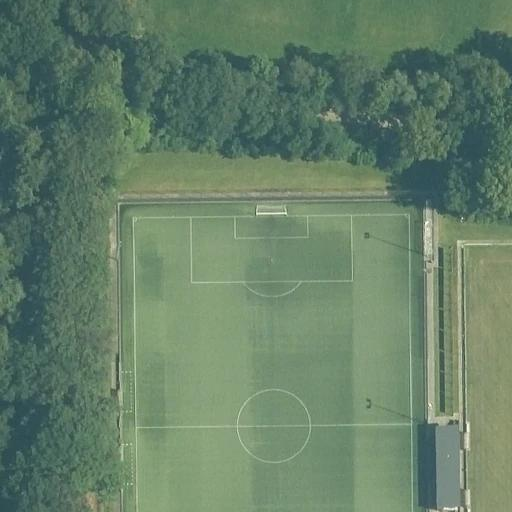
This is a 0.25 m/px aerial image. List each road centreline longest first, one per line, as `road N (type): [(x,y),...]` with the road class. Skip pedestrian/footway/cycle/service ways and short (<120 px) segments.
road 1 (tertiary): [(0,73),(145,82),(511,135)]
road 2 (track): [(60,74),(66,397)]
